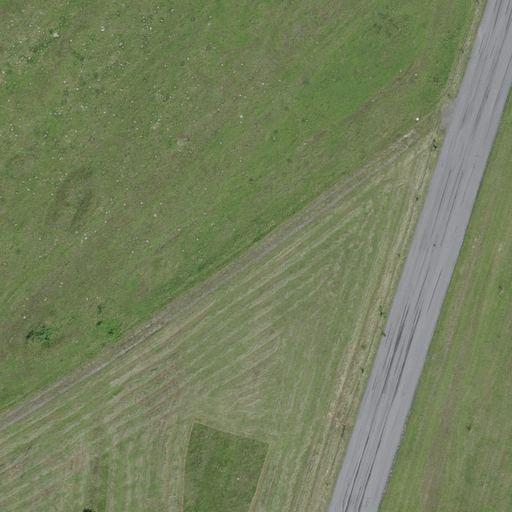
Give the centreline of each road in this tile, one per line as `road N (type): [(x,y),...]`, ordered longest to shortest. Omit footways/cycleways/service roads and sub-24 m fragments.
road 1 (track): [(511,80),(204,293),(0,421)]
road 2 (unclassified): [(511,7),(353,511)]
